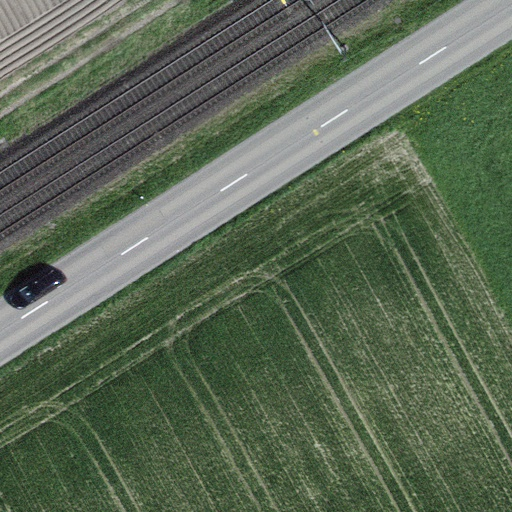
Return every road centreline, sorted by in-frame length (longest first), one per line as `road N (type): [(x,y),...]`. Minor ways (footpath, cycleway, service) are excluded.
road 1 (tertiary): [(511,4),(0,331)]
road 2 (track): [(169,0),(0,106)]
